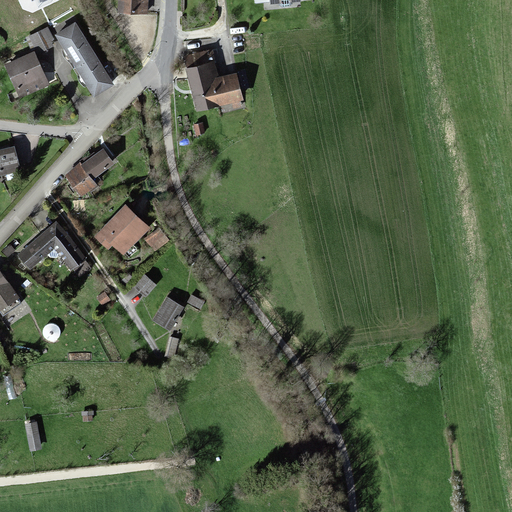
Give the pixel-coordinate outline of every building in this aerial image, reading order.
[(121,0),(121,9),(146,10),(146,0),(121,0)] [(75,22),(54,35),(93,98),(114,85),(75,22)] [(48,27),(25,37),(32,53),(35,52),(36,54),(53,46),(51,41),(54,39),(48,27)] [(212,51),(184,58),(196,106),(242,94),(237,73),(218,77),(212,51)] [(32,53),(5,65),(20,98),(49,85),(36,54),(35,52),(32,53)] [(203,122),(194,124),(196,135),(205,133),(203,122)] [(14,146),(0,149),(0,175),(20,170),(14,146)] [(104,146),(66,173),(81,192),(98,179),(95,175),(114,160),(104,146)] [(126,203),(98,232),(121,254),(149,225),(126,203)] [(57,224),(20,255),(30,267),(53,248),(71,269),(74,266),(81,274),(91,265),(57,224)] [(0,305),(16,294),(0,272),(0,305)] [(144,273),(135,284),(147,294),(156,283),(144,273)] [(168,296),(154,320),(169,329),(183,305),(168,296)] [(172,337),(165,353),(173,356),(179,340),(172,337)] [(90,411),(82,411),(82,420),(91,419),(90,411)] [(38,424),(28,424),(30,449),(40,448),(38,424)]
